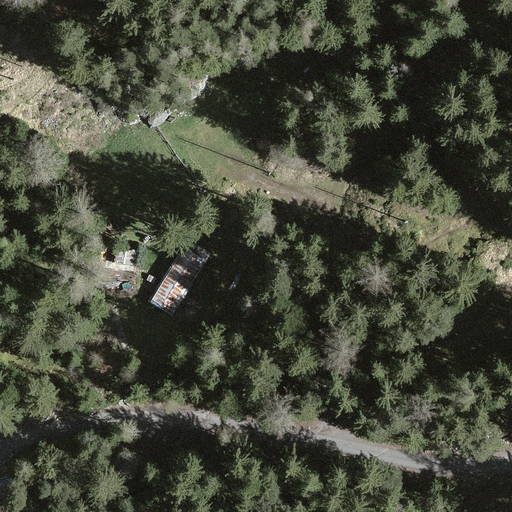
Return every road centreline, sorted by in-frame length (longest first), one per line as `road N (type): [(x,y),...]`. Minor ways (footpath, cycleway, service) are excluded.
road 1 (track): [(320,435),(164,412),(104,414),(66,418),(0,452)]
road 2 (track): [(511,464),(441,466),(320,435)]
